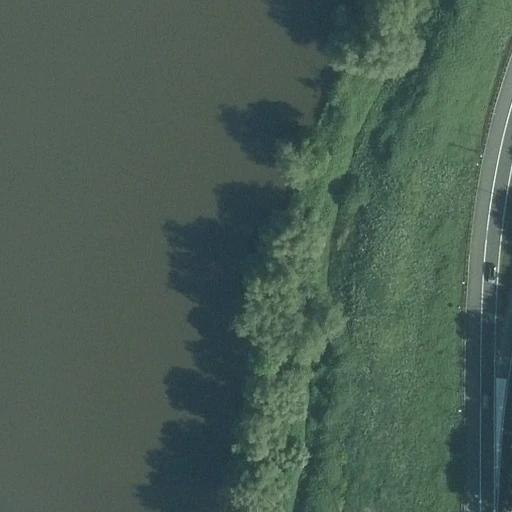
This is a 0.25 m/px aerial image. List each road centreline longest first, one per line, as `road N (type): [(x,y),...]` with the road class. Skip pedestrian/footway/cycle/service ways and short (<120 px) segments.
road 1 (track): [(425,0),(367,102),(344,171),(293,511)]
road 2 (track): [(351,511),(379,271),(399,195),(481,0)]
road 3 (motorway): [(511,137),(486,379),(505,511)]
